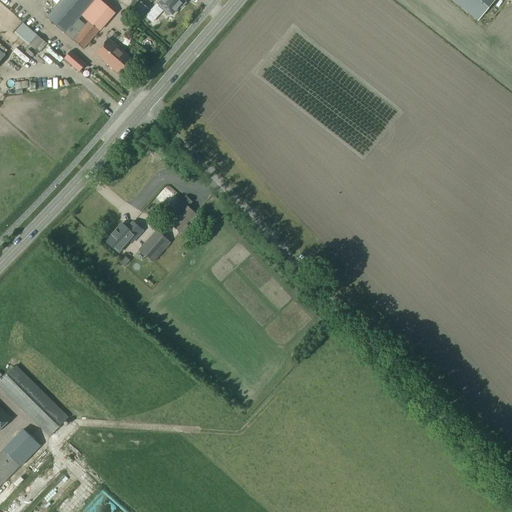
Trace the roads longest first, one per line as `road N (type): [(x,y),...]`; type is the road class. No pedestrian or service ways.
road 1 (track): [(511,493),(145,108)]
road 2 (primary): [(0,266),(240,0)]
